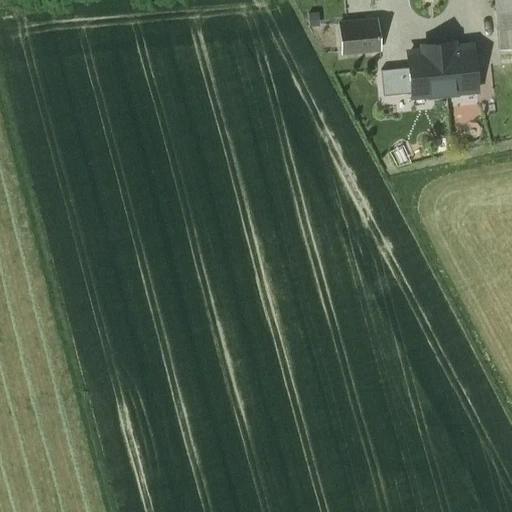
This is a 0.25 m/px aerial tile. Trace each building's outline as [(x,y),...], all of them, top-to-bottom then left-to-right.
[(350,0),(309,0),(312,24),(339,21),(351,20),(352,20),(350,0)] [(445,0),(395,0),(397,18),(399,37),(400,37),(448,32),(445,0)] [(511,0),(494,0),(500,49),(511,48),(511,0)] [(397,18),(377,20),(380,47),(401,45),(400,37),(399,37),(397,18)] [(339,21),(342,51),(380,48),(380,47),(377,20),(351,22),(351,20),(339,21)] [(387,66),(389,94),(488,88),(486,46),(464,47),(464,38),(408,42),(410,65),(387,66)]
